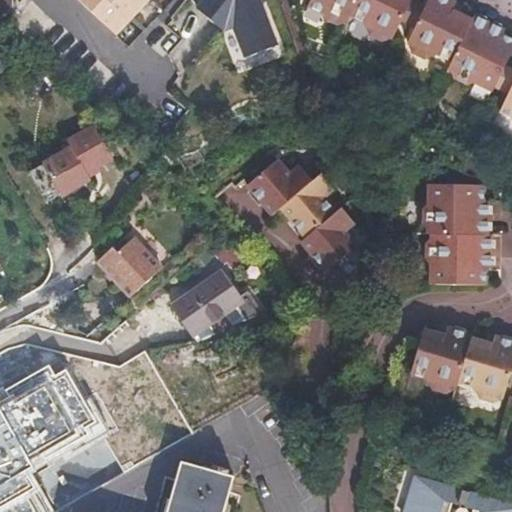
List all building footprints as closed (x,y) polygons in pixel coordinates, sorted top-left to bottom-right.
[(11,0),(0,0),(0,13),(14,10),(11,0)] [(83,0),(115,29),(141,0),(83,0)] [(348,17),(356,0),(309,0),(307,5),(317,10),(323,19),(335,25),(340,22),(345,24),(348,17)] [(410,0),(356,0),(348,17),(363,24),(361,27),(366,29),(369,36),(380,42),(386,39),(390,40),(393,34),(410,0)] [(400,37),(418,0),(410,0),(393,34),(400,37)] [(407,40),(426,0),(418,0),(400,37),(407,40)] [(459,16),(462,8),(447,0),(426,0),(407,40),(405,44),(407,45),(412,54),(422,59),(427,57),(432,60),(436,57),(450,63),(471,23),(459,16)] [(473,18),(471,23),(450,63),(445,73),(449,75),(450,81),(465,87),(467,84),(471,86),(472,85),(490,93),(492,89),(505,61),(511,47),(511,43),(500,38),(504,29),(499,30),(486,24),(473,18)] [(511,63),(505,61),(492,89),(497,92),(511,63)] [(511,82),(511,63),(497,92),(505,96),(511,82)] [(511,82),(505,96),(496,114),(510,120),(511,128),(511,127),(511,82)] [(113,158),(95,126),(68,141),(72,147),(29,171),(45,201),(60,193),(60,194),(90,179),(86,172),(97,166),(113,158)] [(263,208),(267,213),(276,206),(309,178),(298,166),(289,173),(276,159),(245,187),(263,208)] [(97,166),(86,172),(90,179),(101,172),(97,166)] [(332,190),(316,171),(309,178),(276,206),(287,218),(295,230),(300,236),(331,210),(322,200),(332,190)] [(427,233),(430,233),(486,235),(487,219),(488,200),(481,199),(482,185),(427,185),(427,206),(423,209),(424,224),(426,227),(427,233)] [(331,210),(300,236),(296,239),(309,256),(322,271),(329,272),(356,248),(343,234),(353,225),(336,206),(331,210)] [(250,255),(225,230),(207,245),(227,269),(230,266),(233,270),(250,255)] [(430,266),(430,284),(484,285),(485,270),(489,269),(490,255),(491,234),(486,235),(430,233),(430,240),(425,245),(425,261),(430,266)] [(115,253),(111,249),(95,263),(126,299),(159,269),(131,239),(115,253)] [(239,298),(221,273),(171,306),(192,335),(197,341),(263,313),(248,292),(239,298)] [(453,327),(441,323),(438,332),(426,329),(413,370),(429,375),(426,381),(432,382),(431,388),(448,392),(449,388),(455,389),(458,380),(471,337),(472,332),(453,327)] [(471,337),(458,380),(475,385),(474,390),(479,392),(478,396),(496,402),(498,395),(504,396),(508,380),(511,366),(511,340),(487,333),(485,342),(471,337)] [(0,511),(37,511),(28,495),(41,490),(28,470),(103,428),(66,371),(54,374),(49,366),(0,389),(0,511)] [(221,511),(233,475),(226,473),(228,467),(217,464),(215,470),(182,460),(166,511),(221,511)] [(358,496),(358,511),(511,511),(511,502),(365,460),(358,496)]
